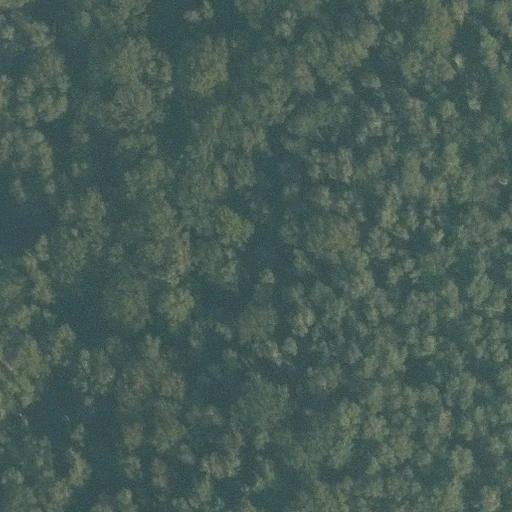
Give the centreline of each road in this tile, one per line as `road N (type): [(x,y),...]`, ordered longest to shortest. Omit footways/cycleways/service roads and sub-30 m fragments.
road 1 (track): [(295,511),(329,434),(511,158)]
road 2 (track): [(339,511),(426,348),(494,337),(511,326)]
